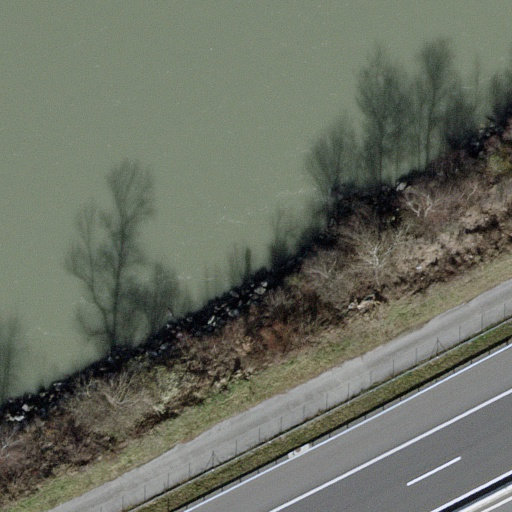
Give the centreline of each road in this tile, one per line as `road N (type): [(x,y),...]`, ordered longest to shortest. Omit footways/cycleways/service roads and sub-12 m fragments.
road 1 (unclassified): [(511,295),(88,511)]
road 2 (motorway): [(511,427),(345,511)]
